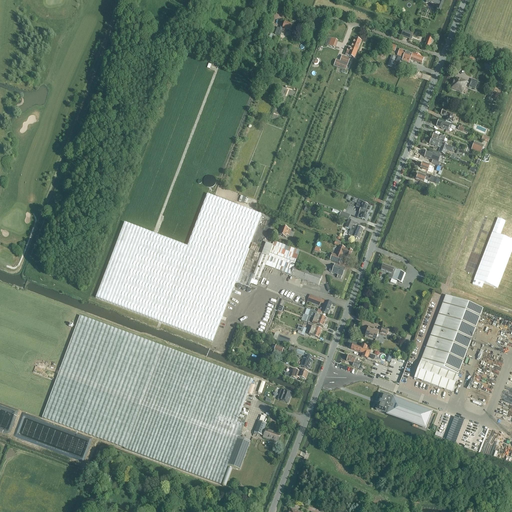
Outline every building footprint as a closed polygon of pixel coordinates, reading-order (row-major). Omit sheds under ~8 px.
[(296,27),(285,22),(283,28),(280,27),(280,28),(277,27),(275,34),(280,36),(282,32),(285,33),(286,30),(290,31),(294,32),(296,27)] [(412,38),(413,33),(404,30),(402,35),(412,38)] [(261,43),(268,46),(272,36),(264,33),(261,43)] [(338,41),(328,38),(326,45),(335,48),(338,41)] [(361,41),(355,38),(348,56),(354,58),(361,41)] [(429,50),(433,40),(426,38),(424,42),(427,43),(424,48),(429,50)] [(403,58),(402,60),(409,63),(410,60),(422,64),(424,58),(405,51),(404,55),(403,58)] [(350,59),(342,56),(340,62),(336,60),(334,66),(345,70),(350,59)] [(494,66),(485,62),(483,67),(493,71),(494,66)] [(462,93),(466,82),(455,78),(451,89),(462,93)] [(475,90),(478,82),(472,80),(469,87),(475,90)] [(456,116),(442,110),(440,115),(447,117),(445,121),(453,124),(456,116)] [(438,120),(436,126),(448,131),(449,128),(451,129),(452,125),(445,122),(445,123),(438,120)] [(439,136),(433,134),(431,138),(446,144),(446,143),(443,141),(445,137),(440,135),(439,136)] [(431,139),(429,144),(437,148),(438,146),(441,148),(439,153),(444,155),(446,150),(449,151),(451,147),(431,139)] [(432,154),(427,152),(425,157),(433,160),(432,163),(439,166),(440,163),(438,162),(441,155),(433,151),(432,154)] [(434,167),(422,163),(420,168),(428,171),(429,168),(433,170),(434,170),(439,172),(441,167),(435,165),(434,167)] [(426,177),(418,174),(416,180),(424,183),(425,180),(427,181),(428,180),(429,181),(432,182),(433,181),(437,183),(438,180),(434,178),(431,176),(430,179),(428,178),(426,177)] [(124,223),(96,298),(213,342),(235,283),(248,288),(249,288),(250,284),(251,280),(258,282),(268,257),(255,253),(258,246),(252,244),(250,250),(248,250),(251,243),(261,216),(261,215),(254,212),(207,194),(194,228),(187,246),(155,234),(153,233),(124,223)] [(364,202),(359,200),(356,207),(360,209),(357,218),(365,221),(369,211),(366,210),(368,205),(363,203),(364,202)] [(347,223),(345,228),(351,230),(349,235),(352,236),(359,239),(363,229),(356,226),(355,227),(353,226),(347,223)] [(286,238),(289,229),(282,227),(279,235),(286,238)] [(265,266),(282,273),(291,249),(274,243),(265,266)] [(333,255),(331,261),(340,264),(343,255),(346,256),(345,258),(350,260),(353,252),(348,250),(348,251),(345,250),(345,249),(340,247),(336,256),(333,255)] [(282,273),(290,276),(294,266),(294,267),(299,253),(291,249),(282,273)] [(405,274),(382,265),(380,270),(389,274),(387,278),(402,283),(405,274)] [(290,276),(304,281),(308,272),(294,267),(294,266),(290,276)] [(331,266),(329,272),(330,272),(338,275),(337,278),(341,280),(342,277),(345,270),(335,266),(334,268),(331,266)] [(322,277),(308,272),(304,281),(318,287),(322,277)] [(310,296),(308,302),(320,307),(321,303),(324,305),(322,311),(319,310),(318,313),(321,314),(321,313),(328,316),(332,304),(310,296)] [(458,376),(483,311),(445,296),(421,362),(458,376)] [(312,314),(311,317),(314,319),(325,323),(326,319),(316,315),(312,314)] [(80,317),(42,418),(125,449),(124,450),(221,485),(228,466),(240,470),(250,442),(239,438),(244,425),(237,422),(253,380),(80,317)] [(314,319),(313,323),(323,327),(325,323),(314,319)] [(312,326),(311,331),(320,334),(322,330),(312,326)] [(389,331),(382,329),(381,333),(369,328),(366,336),(376,340),(378,335),(379,335),(387,338),(389,331)] [(311,331),(309,335),(319,339),(320,334),(311,331)] [(370,352),(366,350),(367,348),(361,345),(360,348),(353,345),(351,350),(358,353),(359,352),(362,353),(361,357),(367,359),(370,352)] [(280,360),(281,357),(284,349),(277,347),(274,354),(273,354),(272,357),(280,360)] [(299,354),(300,351),(290,347),(288,352),(299,355),(299,354)] [(313,362),(311,361),(312,358),(307,356),(305,355),(304,358),(301,366),(310,370),(313,362)] [(360,365),(357,364),(358,361),(355,360),(356,358),(349,356),(347,361),(354,364),(353,366),(358,369),(360,365)] [(421,362),(414,379),(452,393),(458,376),(421,362)] [(293,370),(290,378),(296,380),(297,379),(299,380),(299,378),(305,380),(308,372),(301,370),(300,372),(293,370)] [(284,391),(281,390),(278,400),(280,401),(287,404),(289,398),(290,398),(292,394),(284,391)] [(430,413),(394,399),(392,402),(392,401),(391,401),(390,401),(390,402),(391,398),(382,395),(379,403),(376,410),(425,429),(430,413)] [(280,436),(272,433),(272,431),(266,429),(266,430),(264,430),(266,425),(263,423),(258,422),(254,433),(262,436),(263,436),(263,438),(267,439),(268,438),(272,440),(271,441),(272,442),(275,444),(277,443),(277,442),(278,442),(280,436)]
